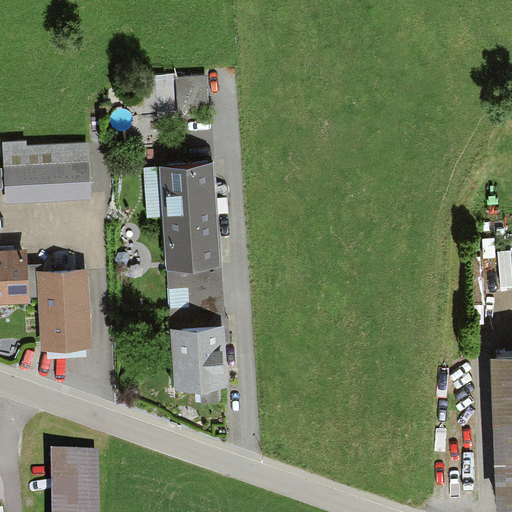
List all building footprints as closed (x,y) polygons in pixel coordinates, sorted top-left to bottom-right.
[(210,74),(177,76),(180,117),(213,115),(210,74)] [(29,140),(3,141),(4,166),(0,166),(0,188),(5,188),(6,205),(96,201),(90,141),(29,143),(29,140)] [(215,159),(159,162),(167,265),(223,262),(215,159)] [(29,246),(0,247),(0,310),(2,311),(2,303),(33,304),(32,295),(39,295),(37,268),(37,262),(30,262),(29,246)] [(223,262),(167,265),(171,323),(226,321),(223,262)] [(90,267),(37,268),(39,295),(43,350),(93,346),(90,267)] [(226,321),(171,323),(176,388),(229,383),(226,321)] [(511,349),(495,350),(495,508),(511,507),(511,349)] [(99,511),(99,449),(52,450),(52,511),(99,511)]
